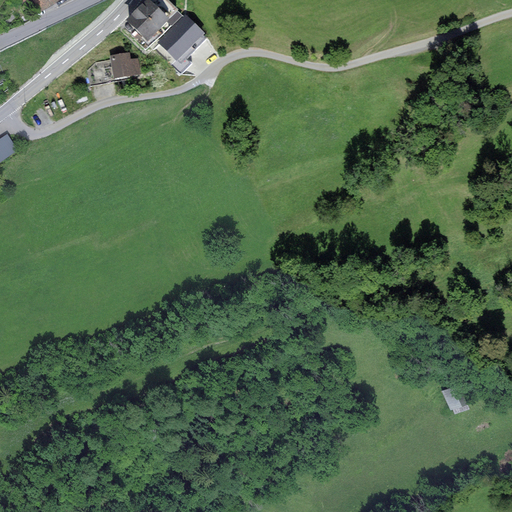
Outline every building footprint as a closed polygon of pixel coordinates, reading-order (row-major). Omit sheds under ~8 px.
[(53,3),(50,0),(20,0),(22,3),(26,0),(31,0),(40,12),(53,3)] [(152,0),(140,12),(163,35),(173,24),(171,22),(180,12),(167,0),(152,0)] [(163,35),(140,12),(129,24),(151,46),(163,35)] [(206,36),(187,16),(159,43),(178,63),(206,36)] [(131,54),(111,58),(116,82),(142,77),(138,60),(132,61),(131,54)] [(0,161),(17,150),(6,134),(0,138),(0,161)] [(460,382),(440,389),(447,407),(449,406),(452,412),(466,407),(464,400),(467,399),(460,382)]
